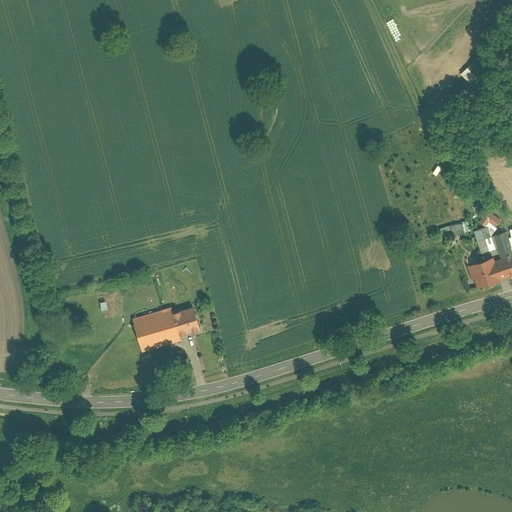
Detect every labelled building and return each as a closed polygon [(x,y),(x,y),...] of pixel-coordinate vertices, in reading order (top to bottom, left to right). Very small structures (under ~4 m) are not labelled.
[(491,61),(483,52),(460,72),(470,83),(479,75),(477,74),(491,61)] [(502,218),(488,209),(480,222),(486,226),(489,221),(497,226),(502,218)] [(469,221),(455,225),(456,232),(471,227),(469,221)] [(490,234),(487,226),(475,230),(478,239),(490,234)] [(469,264),(477,286),(511,274),(511,235),(509,237),(506,229),(493,234),(497,246),(501,257),(494,260),(493,256),(469,264)] [(478,239),(482,251),(497,246),(493,234),(490,234),(478,239)] [(155,279),(133,285),(137,300),(148,297),(151,307),(124,315),(134,347),(171,337),(169,330),(191,324),(185,304),(164,310),(155,279)]
